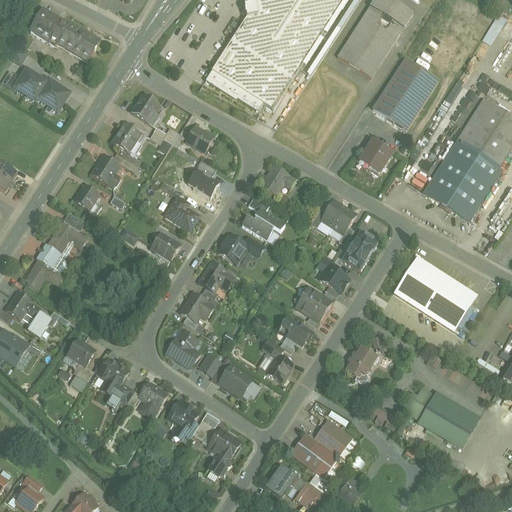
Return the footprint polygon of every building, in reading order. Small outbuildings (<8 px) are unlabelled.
[(245,16),(246,21),(216,67),(205,85),(236,105),(237,103),(258,116),(263,108),(273,114),(346,0),(260,0),(258,3),(255,8),(244,10),(245,16)] [(388,0),(375,0),(337,60),(372,81),(413,16),(388,0)] [(68,29),(42,13),(30,34),(56,49),(57,47),(68,29)] [(100,45),(69,27),(68,29),(57,47),(87,65),(100,45)] [(404,62),(372,113),(407,135),(439,84),(404,62)] [(15,91),(26,98),(37,80),(27,73),(15,91)] [(47,86),(37,80),(26,98),(36,105),(38,102),(47,86)] [(59,90),(49,83),(47,86),(38,102),(47,108),(59,90)] [(70,97),(59,90),(47,108),(58,115),(70,97)] [(159,110),(143,99),(132,117),(148,127),(159,110)] [(511,119),(484,102),(423,196),(441,208),(439,211),(450,218),(452,215),(469,226),(503,174),(499,171),(511,151),(511,119)] [(454,127),(461,130),(463,125),(457,122),(454,127)] [(125,127),(112,146),(120,152),(129,157),(142,137),(125,127)] [(214,142),(195,130),(186,145),(204,157),(214,142)] [(166,137),(156,131),(153,136),(164,142),(167,137),(166,137)] [(179,138),(170,132),(166,137),(167,137),(164,142),(172,148),(179,138)] [(164,142),(153,136),(149,143),(160,149),(164,142)] [(179,138),(172,148),(178,151),(184,141),(179,138)] [(172,148),(164,143),(158,152),(167,157),(172,148)] [(373,145),(362,162),(370,167),(368,170),(379,177),(391,156),(373,145)] [(129,157),(120,152),(116,158),(123,162),(138,171),(141,165),(129,157)] [(119,169),(104,159),(91,179),(113,193),(118,185),(112,181),(119,169)] [(138,171),(123,162),(120,168),(134,176),(138,171)] [(17,177),(0,165),(0,179),(11,186),(17,177)] [(212,180),(215,174),(201,165),(198,171),(212,180)] [(289,179),(274,169),(261,190),(276,200),(283,188),(291,193),(296,184),(289,180),(289,179)] [(210,179),(199,173),(189,189),(211,202),(219,188),(208,181),(210,179)] [(0,179),(0,192),(5,196),(11,186),(0,179)] [(159,191),(168,196),(172,190),(163,185),(159,191)] [(99,198),(85,189),(74,205),(89,214),(99,198)] [(184,198),(172,190),(168,196),(177,201),(181,203),(184,198)] [(125,206),(114,199),(110,206),(121,213),(125,206)] [(181,203),(177,201),(167,216),(178,223),(176,226),(190,234),(199,220),(186,212),(189,208),(181,203)] [(256,222),(254,225),(247,221),(242,229),(267,245),(272,237),(271,236),(273,233),(280,237),(285,229),(265,216),(269,210),(264,208),(254,201),(248,209),(258,215),(255,221),(256,222)] [(334,204),(321,224),(333,231),(345,211),(334,204)] [(345,211),(333,231),(344,238),(356,219),(345,211)] [(84,227),(68,217),(64,224),(80,234),(84,227)] [(76,235),(62,226),(47,249),(45,247),(43,251),(44,256),(40,256),(36,262),(38,264),(24,286),(27,288),(37,295),(38,295),(47,280),(56,286),(54,289),(58,291),(65,280),(57,275),(71,252),(66,249),(70,243),(79,249),(77,252),(81,254),(88,243),(75,235),(76,235)] [(139,241),(126,233),(122,240),(134,248),(139,241)] [(361,237),(343,264),(360,275),(378,248),(361,237)] [(172,246),(161,239),(152,253),(171,265),(180,249),(173,244),(172,246)] [(247,250),(229,239),(218,256),(236,268),(247,250)] [(475,299),(415,262),(393,297),(454,334),(475,299)] [(226,276),(212,267),(199,286),(206,291),(213,295),(214,295),(219,287),(226,292),(226,293),(234,282),(225,277),(226,276)] [(341,299),(351,284),(328,269),(318,284),(341,299)] [(37,295),(27,288),(23,294),(34,301),(37,295)] [(213,295),(206,291),(203,296),(214,304),(218,298),(214,295),(213,295)] [(323,300),(309,291),(304,298),(302,298),(300,302),(300,304),(296,311),(310,320),(319,326),(320,325),(324,318),(326,318),(328,315),(327,313),(332,306),(323,300)] [(336,301),(326,295),(323,300),(332,306),(333,307),(336,301)] [(18,296),(6,314),(20,324),(26,315),(35,322),(38,318),(41,313),(32,307),(32,306),(18,296)] [(208,307),(193,297),(181,317),(195,326),(201,317),(208,321),(214,311),(208,307)] [(1,313),(0,315),(0,320),(9,327),(13,322),(1,313)] [(56,323),(59,319),(54,315),(47,325),(51,327),(52,328),(56,323)] [(38,318),(35,322),(26,335),(40,344),(51,327),(47,325),(38,318)] [(56,323),(67,330),(69,326),(59,319),(56,323)] [(301,329),(288,320),(281,330),(289,335),(283,346),(294,353),(297,348),(302,351),(312,336),(301,329)] [(319,326),(310,320),(307,325),(315,331),(317,332),(320,326),(320,325),(319,326)] [(307,325),(304,324),(301,329),(312,336),(315,331),(307,325)] [(3,335),(0,339),(0,358),(9,364),(11,361),(18,366),(27,352),(29,348),(20,343),(19,345),(3,335)] [(183,335),(177,343),(176,342),(167,356),(168,356),(182,365),(181,365),(190,371),(199,358),(188,350),(193,343),(196,345),(197,344),(183,335)] [(44,351),(32,343),(29,348),(27,352),(39,359),(44,351)] [(96,355),(78,343),(67,359),(80,367),(75,375),(80,378),(81,378),(86,371),(96,355)] [(280,351),(269,343),(262,353),(276,362),(278,359),(279,360),(284,353),(280,351)] [(294,353),(283,346),(280,351),(284,353),(291,358),(294,353)] [(365,354),(361,352),(357,358),(355,358),(353,359),(350,364),(350,366),(351,368),(347,374),(357,380),(360,374),(365,377),(375,361),(370,358),(370,357),(370,355),(367,353),(365,354)] [(276,362),(266,377),(282,387),(287,380),(287,379),(293,369),(279,360),(278,359),(276,362)] [(208,361),(201,372),(207,376),(214,365),(208,361)] [(102,362),(94,376),(102,382),(111,367),(102,362)] [(129,375),(112,365),(111,367),(102,382),(109,386),(104,395),(114,401),(121,389),(129,375)] [(511,367),(503,383),(511,388),(511,367)] [(252,384),(231,369),(225,378),(219,387),(220,388),(240,402),(252,384)] [(86,371),(81,378),(80,378),(79,381),(87,386),(94,376),(86,371)] [(70,383),(74,376),(64,372),(60,378),(70,383)] [(225,378),(218,373),(211,384),(219,389),(220,388),(219,387),(225,378)] [(79,381),(76,379),(70,387),(82,395),(87,386),(79,381)] [(168,398),(148,386),(140,399),(138,401),(139,402),(148,407),(142,416),(152,422),(157,413),(158,414),(168,398)] [(134,397),(121,389),(114,400),(127,408),(127,407),(134,397)] [(422,392),(415,404),(410,401),(403,413),(420,423),(434,399),(422,392)] [(134,397),(127,407),(133,411),(139,402),(138,401),(140,399),(135,395),(134,397)] [(479,423),(435,397),(420,423),(419,426),(462,452),(479,423)] [(187,409),(186,411),(178,406),(168,422),(179,430),(173,439),(181,445),(184,440),(193,426),(199,418),(192,414),(192,413),(187,409)] [(213,431),(202,424),(198,429),(189,444),(190,444),(193,438),(204,445),(213,431)] [(328,424),(314,443),(305,437),(291,457),(318,477),(309,489),(323,499),(357,446),(328,424)] [(193,426),(184,440),(189,444),(198,429),(193,426)] [(166,435),(156,429),(150,438),(160,444),(166,435)] [(242,446),(220,433),(208,452),(221,461),(220,464),(214,465),(209,472),(210,475),(218,481),(221,480),(226,472),(229,472),(231,469),(230,466),(229,465),(242,446)] [(88,448),(93,442),(84,436),(80,442),(88,448)] [(178,482),(186,471),(179,467),(171,477),(178,482)] [(296,481),(281,470),(266,491),(281,501),(296,481)] [(43,488),(30,478),(23,487),(28,491),(29,490),(37,496),(43,488)] [(0,479),(0,496),(8,485),(0,479)] [(358,495),(364,497),(368,487),(351,481),(348,487),(360,491),(358,495)] [(309,489),(307,487),(295,504),(305,511),(326,511),(332,505),(323,499),(309,489)] [(360,497),(347,488),(341,497),(354,505),(360,497)] [(37,496),(29,490),(28,491),(17,506),(24,511),(34,511),(43,501),(37,496)] [(96,511),(98,510),(83,496),(71,509),(73,511),(96,511)]
